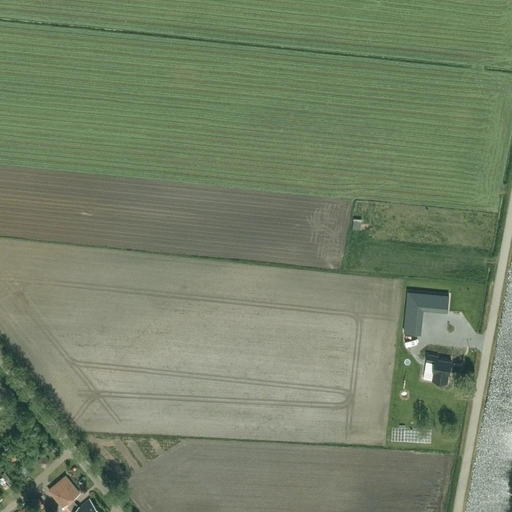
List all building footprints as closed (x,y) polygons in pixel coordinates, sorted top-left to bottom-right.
[(360,229),(361,219),(353,218),(353,229),(360,229)] [(408,291),(406,308),(423,309),(432,310),(433,293),(408,291)] [(405,323),(404,332),(421,334),(422,325),(405,323)] [(433,371),(434,371),(433,379),(447,382),(449,374),(452,361),(437,358),(438,355),(428,354),(426,362),(434,363),(433,371)] [(73,511),(72,511),(100,511),(90,499),(80,507),(79,506),(73,499),(80,493),(66,476),(50,490),(63,506),(67,504),(73,511)]
